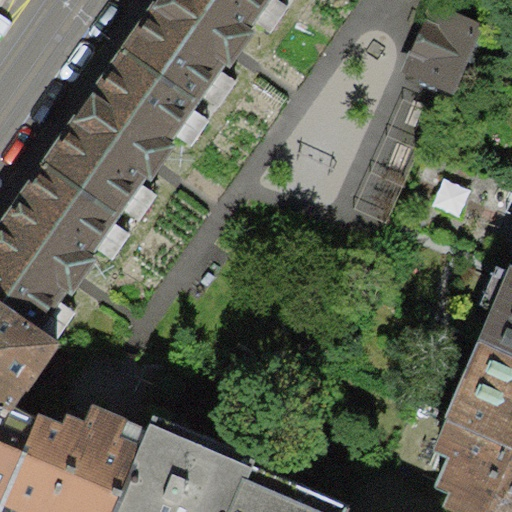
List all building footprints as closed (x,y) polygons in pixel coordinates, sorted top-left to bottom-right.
[(238,33),(261,0),(159,0),(141,27),(120,56),(189,104),(218,62),(224,66),(244,37),(238,33)] [(406,72),(450,91),(474,35),(430,16),(406,72)] [(75,122),(41,170),(109,217),(139,175),(145,179),(166,150),(159,146),(189,104),(120,56),(75,122)] [(109,217),(41,170),(0,228),(0,308),(30,330),(60,288),(66,292),(86,263),(80,259),(109,217)] [(477,346),(511,360),(511,274),(508,273),(477,346)] [(0,308),(0,406),(3,409),(18,388),(20,389),(51,345),(30,330),(0,308)] [(462,426),(511,448),(511,360),(477,346),(463,377),(479,384),(461,426),(462,426)] [(34,420),(24,444),(0,498),(0,511),(110,511),(136,452),(115,443),(122,426),(86,410),(79,427),(61,419),(57,430),(34,420)] [(225,511),(245,467),(248,461),(150,418),(136,452),(110,511),(225,511)] [(451,511),(511,511),(511,448),(462,426),(434,490),(448,496),(443,508),(451,511)] [(0,498),(24,444),(0,433),(0,498)] [(341,511),(343,508),(245,467),(225,511),(341,511)]
